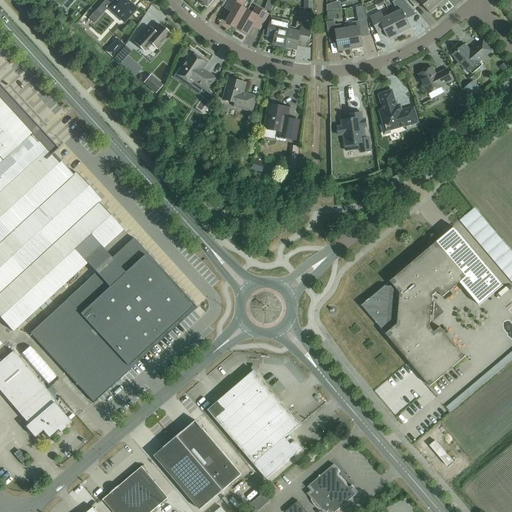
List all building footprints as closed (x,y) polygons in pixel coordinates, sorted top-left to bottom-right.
[(114,0),(111,4),(106,0),(105,0),(88,18),(94,23),(108,8),(124,22),(136,9),(126,0),(114,0)] [(237,28),(248,10),(242,7),(245,1),(243,0),(230,0),(225,8),(232,12),(227,22),(237,28)] [(391,15),(400,33),(411,28),(407,19),(416,15),(414,11),(404,0),(395,0),(392,2),(397,12),(391,15)] [(439,7),(433,0),(408,0),(416,8),(422,3),(430,14),(439,7)] [(362,6),(356,8),(358,19),(366,18),(362,6)] [(248,10),(237,28),(247,34),(252,25),(259,29),(268,14),(257,7),(253,13),(248,10)] [(400,33),(391,15),(384,19),(381,12),(370,17),(379,36),(386,33),(389,39),(400,33)] [(290,26),(291,22),(272,17),(269,27),(266,26),(262,35),(267,36),(275,38),(274,44),(285,47),(290,26)] [(348,28),(351,49),(363,47),(361,37),(369,36),(366,18),(358,19),(359,21),(353,22),(354,27),(348,28)] [(290,26),(285,47),(297,50),(298,45),(308,48),(312,28),(303,25),(303,22),(297,21),(296,28),(290,26)] [(351,49),(348,28),(342,29),(341,24),(335,25),(335,21),(326,22),(330,42),(338,41),(339,51),(351,49)] [(170,34),(160,25),(154,31),(150,27),(135,43),(144,51),(151,44),(156,49),(170,34)] [(479,61),(492,50),(483,41),(471,51),(465,44),(464,45),(465,46),(460,51),(459,51),(458,52),(454,56),(453,54),(452,55),(456,59),(456,60),(459,64),(460,64),(467,72),(480,62),(479,61)] [(194,54),(192,53),(177,73),(182,76),(182,79),(183,81),(185,82),(187,82),(189,81),(193,84),(195,82),(208,91),(216,78),(203,69),(207,64),(199,58),(199,56),(195,53),(194,54)] [(125,57),(118,67),(134,77),(141,68),(125,57)] [(436,75),(432,68),(419,75),(423,82),(422,83),(427,94),(442,87),(441,86),(453,80),(448,69),(436,75)] [(143,83),(156,94),(163,85),(151,74),(143,83)] [(236,82),(229,80),(230,78),(229,78),(223,99),(235,103),(234,107),(252,112),(257,97),(249,94),(248,97),(243,96),(246,83),(236,80),(236,82)] [(482,91),(473,80),(463,89),(472,100),(482,91)] [(0,318),(13,332),(123,230),(98,203),(101,200),(76,172),(73,175),(47,147),(50,144),(0,88),(0,318)] [(396,106),(395,102),(392,91),(379,95),(382,106),(383,106),(384,110),(380,113),(384,125),(383,125),(382,127),(383,133),(385,134),(389,133),(390,131),(390,129),(393,128),(395,129),(406,126),(418,123),(414,107),(402,111),(401,107),(396,106)] [(468,104),(466,100),(463,93),(457,95),(461,103),(462,102),(464,107),(468,104)] [(276,107),(269,106),(265,129),(278,131),(277,137),(285,138),(286,139),(295,140),(299,120),(287,118),(289,108),(278,106),(276,107)] [(361,114),(361,113),(350,114),(350,119),(342,121),(342,127),(338,127),(339,136),(342,135),(344,146),(359,144),(361,152),(370,151),(369,138),(365,139),(363,127),(366,127),(365,120),(361,120),(360,114),(361,114)] [(296,167),(299,146),(291,145),(289,166),(296,167)] [(276,167),(257,161),(254,170),(273,177),(276,167)] [(231,226),(236,222),(225,210),(220,214),(231,226)] [(503,285),(454,227),(390,282),(393,284),(390,286),(385,286),(362,306),(381,329),(387,329),(389,332),(386,334),(430,387),(465,357),(440,327),(434,332),(430,327),(433,296),(438,291),(443,297),(460,283),(479,306),(503,285)] [(154,261),(133,238),(30,333),(94,403),(138,362),(136,359),(157,339),(160,342),(168,335),(165,332),(192,308),(151,263),(154,261)] [(71,423),(54,403),(56,401),(13,351),(0,362),(0,390),(26,421),(27,421),(29,423),(25,427),(35,437),(41,432),(49,441),(60,432),(71,423)] [(511,352),(446,405),(450,410),(511,359),(511,352)] [(291,445),(285,438),(300,425),(259,376),(249,375),(208,410),(267,479),(302,449),(295,441),(291,445)] [(242,475),(196,421),(154,456),(200,510),(242,475)] [(435,439),(430,444),(447,465),(453,460),(435,439)] [(112,511),(151,511),(168,498),(142,467),(144,465),(100,502),(101,502),(103,500),(112,511)] [(350,487),(348,487),(348,486),(346,483),(345,480),(342,478),(339,476),(338,475),(338,473),(340,472),(334,465),(308,487),(311,491),(307,494),(322,511),(328,511),(329,511),(328,511),(335,511),(358,493),(352,485),(350,487)] [(307,511),(298,501),(286,511),(307,511)]
